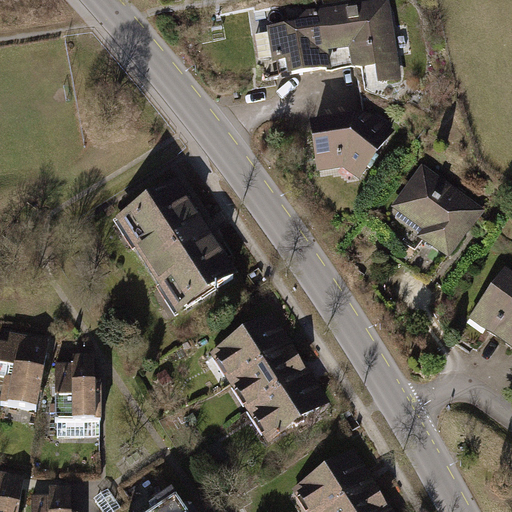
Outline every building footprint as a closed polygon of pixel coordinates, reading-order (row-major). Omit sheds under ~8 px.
[(380,83),(402,80),(391,4),(322,14),(328,57),(351,54),(353,71),(378,68),(380,83)] [(269,32),(274,66),(287,64),(290,81),(331,75),(328,57),(322,14),(311,16),(300,28),(269,32)] [(355,112),(314,119),(322,167),(345,163),(361,174),(396,126),(380,113),(355,112)] [(417,235),(447,257),(482,209),(422,164),(391,206),(422,229),(417,235)] [(178,176),(110,219),(172,319),(240,277),(178,176)] [(511,278),(504,273),(469,321),(508,349),(511,344),(511,278)] [(289,342),(269,309),(202,351),(263,449),(330,408),(313,380),(301,362),(289,342)] [(46,339),(4,330),(0,349),(0,400),(32,407),(46,339)] [(95,357),(52,357),(52,427),(95,427),(95,357)] [(372,477),(352,448),(287,492),(300,511),(395,511),(393,508),(384,495),(372,477)] [(19,511),(26,475),(0,470),(0,511),(19,511)] [(72,511),(73,487),(30,486),(29,511),(72,511)] [(185,511),(169,489),(137,511),(185,511)]
